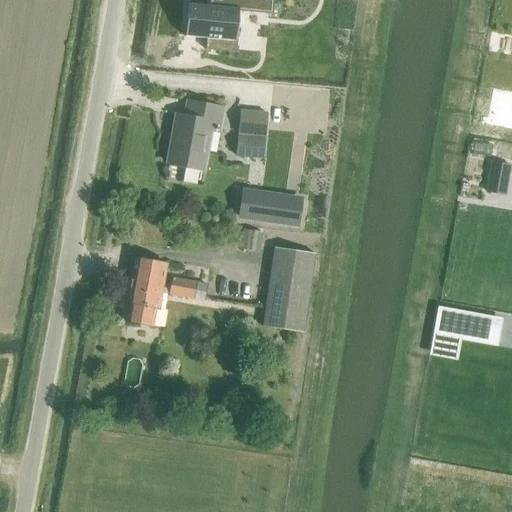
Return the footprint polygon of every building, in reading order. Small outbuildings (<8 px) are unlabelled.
[(188,6),(185,38),(205,40),(210,40),(210,50),(214,51),(214,52),(235,54),(235,49),(233,49),(234,34),(237,34),(237,33),(236,33),(234,33),(236,12),(268,15),(272,16),(273,0),(208,0),(208,7),(208,8),(188,6)] [(209,131),(217,132),(221,109),(187,103),(185,118),(176,116),(167,165),(201,171),(209,131)] [(264,139),(237,137),(235,158),(262,160),(264,139)] [(491,163),(486,193),(503,196),(509,167),(491,163)] [(242,194),(238,218),(297,226),(300,202),(242,194)] [(242,230),(239,250),(259,252),(262,233),(242,230)] [(262,327),(302,333),(313,254),(274,248),(262,327)] [(127,279),(125,289),(127,290),(125,303),(128,304),(125,322),(137,325),(139,327),(145,329),(148,327),(151,327),(155,309),(157,310),(160,294),(192,299),(203,301),(206,285),(195,283),(171,279),(170,286),(166,285),(165,289),(161,288),(166,265),(133,259),(129,279),(127,279)] [(438,310),(431,351),(451,354),(455,334),(495,341),(499,321),(438,310)] [(79,455),(96,458),(99,437),(82,434),(79,455)]
